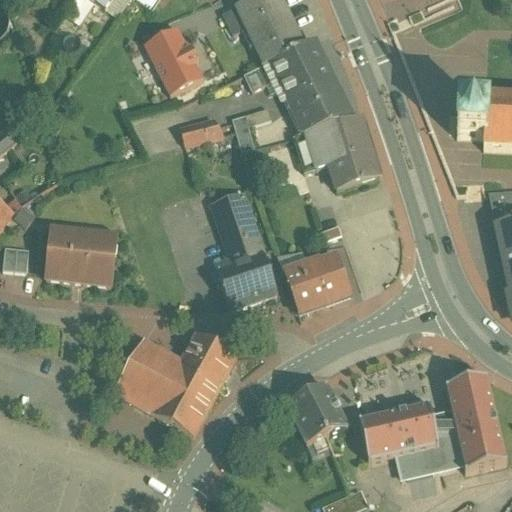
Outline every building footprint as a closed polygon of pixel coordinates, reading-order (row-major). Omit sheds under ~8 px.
[(78,0),(65,20),(80,29),(94,9),(81,0),(78,0)] [(81,0),(94,9),(105,16),(115,0),(81,0)] [(276,0),(266,0),(223,21),(233,42),(248,35),(266,72),(303,54),(276,0)] [(187,56),(177,36),(144,53),(170,103),(203,86),(195,71),(198,70),(191,54),(187,56)] [(266,72),(244,82),(252,98),(267,92),(271,100),(282,95),(289,108),(336,94),(314,48),(303,54),(266,72)] [(339,99),(292,114),(305,141),(352,127),(339,99)] [(511,108),(486,107),(485,117),(459,116),(457,145),(484,147),(483,157),(511,158),(511,108)] [(268,115),(246,122),(249,133),(272,126),(268,115)] [(246,122),(232,126),(242,159),(255,155),(249,133),(246,122)] [(305,141),(294,145),(305,180),(329,172),(337,197),(379,184),(361,124),(352,127),(305,141)] [(215,127),(180,136),(185,153),(224,143),(215,127)] [(21,146),(0,161),(0,179),(21,213),(61,188),(43,129),(21,146)] [(11,133),(0,141),(0,161),(21,146),(11,133)] [(511,198),(489,200),(503,265),(511,304),(511,198)] [(243,201),(213,211),(218,226),(248,215),(243,201)] [(0,236),(14,219),(0,208),(0,236)] [(31,221),(22,213),(15,221),(25,229),(31,221)] [(248,215),(218,226),(231,265),(215,271),(231,317),(278,301),(263,259),(248,215)] [(339,231),(322,237),(325,246),(342,241),(339,231)] [(117,245),(51,237),(46,286),(112,293),(117,245)] [(29,256),(6,254),(3,277),(27,279),(29,256)] [(321,267),(284,280),(296,314),(316,307),(318,313),(350,301),(337,264),(321,269),(321,267)] [(152,421),(194,443),(238,363),(206,345),(197,341),(182,368),(144,348),(115,400),(152,420),(152,421)] [(487,385),(445,394),(451,421),(463,475),(464,480),(507,470),(487,385)] [(326,392),(287,413),(307,453),(326,445),(348,434),(339,417),(340,417),(336,409),(335,410),(326,392)] [(428,412),(359,429),(368,471),(401,463),(438,454),(432,426),(428,412)] [(451,421),(432,426),(438,454),(401,463),(407,487),(463,475),(451,421)] [(323,511),(367,511),(361,496),(323,511)]
